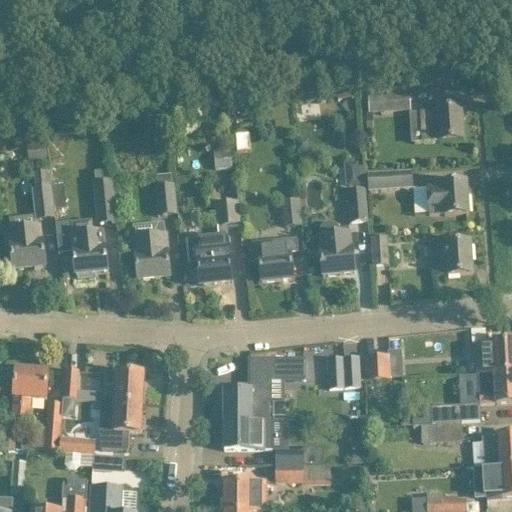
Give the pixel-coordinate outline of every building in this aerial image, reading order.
[(387,98),(369,99),(370,114),(370,115),(372,115),(411,113),(410,96),(405,97),(387,98)] [(287,108),(255,112),(257,125),(274,123),(276,136),(290,134),(287,108)] [(422,115),(420,115),(422,145),(439,144),(443,144),(463,142),(461,110),(441,112),(437,112),(437,113),(422,115)] [(229,115),(210,117),(211,134),(230,132),(229,115)] [(303,142),(296,143),(297,155),(309,154),(308,146),(303,142)] [(28,161),(46,159),(45,143),(26,145),(28,161)] [(215,172),(233,170),(231,152),(213,154),(215,172)] [(35,190),(32,191),(35,217),(35,223),(39,222),(55,220),(55,213),(52,188),(51,181),(50,173),(34,175),(34,178),(35,183),(36,190),(35,190)] [(369,193),(412,191),(411,173),(368,176),(369,193)] [(96,186),(100,226),(116,224),(111,184),(110,185),(96,186)] [(468,216),(466,184),(442,186),(442,187),(427,188),(428,208),(429,216),(444,216),(444,218),(468,216)] [(157,190),(155,190),(158,218),(178,216),(175,188),(173,188),(157,190)] [(365,192),(349,193),(352,225),(368,224),(365,192)] [(299,201),(283,203),(286,229),(302,227),(299,201)] [(217,230),(241,227),(238,204),(214,207),(217,230)] [(71,224),(56,225),(59,256),(74,254),(74,253),(72,239),(71,224)] [(168,255),(166,255),(163,225),(158,225),(155,233),(155,237),(134,239),(138,282),(170,279),(168,255)] [(320,240),(313,240),(315,256),(321,255),(323,278),(355,275),(352,252),(350,252),(348,229),(337,230),(335,227),(331,225),(328,225),(324,226),(321,229),(319,233),(319,237),(320,240)] [(218,240),(186,243),(188,265),(198,264),(200,287),(232,284),(230,260),(228,260),(227,245),(226,240),(229,240),(228,229),(217,230),(218,240)] [(14,272),(45,269),(42,230),(10,233),(10,234),(4,234),(6,249),(11,249),(14,272)] [(91,237),(72,239),(74,253),(74,257),(76,277),(78,277),(79,281),(92,280),(92,275),(96,275),(104,274),(108,274),(106,254),(106,250),(104,250),(103,236),(94,237),(91,237)] [(373,268),(389,268),(388,240),(372,240),(373,268)] [(298,241),(252,246),(254,261),(254,263),(259,262),(262,285),(294,281),(291,258),(290,258),(290,255),(299,254),(299,253),(298,241)] [(451,246),(451,243),(431,244),(434,278),(453,276),(453,278),(473,276),(470,244),(451,246)] [(511,343),(477,346),(475,346),(477,377),(478,377),(511,374),(511,343)] [(365,360),(359,361),(360,380),(361,390),(365,390),(364,383),(367,383),(392,381),(404,381),(402,352),(388,353),(388,359),(365,360)] [(330,392),(361,390),(359,361),(328,362),(330,392)] [(225,394),(224,423),(269,423),(269,405),(269,383),(284,383),(305,383),(305,362),(249,362),(249,388),(237,388),(237,394),(225,394)] [(48,375),(17,373),(18,372),(17,371),(13,419),(29,420),(31,401),(46,402),(49,374),(48,374),(48,375)] [(97,404),(97,394),(78,393),(79,374),(65,373),(63,402),(97,404)] [(477,377),(459,378),(460,407),(480,406),(480,407),(481,406),(497,406),(501,406),(511,405),(511,374),(478,377),(477,377)] [(104,375),(103,388),(116,388),(115,405),(143,406),(144,376),(142,376),(117,375),(117,376),(104,375)] [(101,438),(100,453),(128,454),(129,435),(141,436),(143,406),(115,405),(102,404),(101,438)] [(49,406),(45,454),(59,455),(61,440),(62,426),(61,426),(62,407),(49,406)] [(460,407),(431,409),(432,426),(437,426),(438,426),(461,425),(481,423),(480,407),(480,406),(460,407)] [(224,423),(224,453),(272,453),(272,424),(272,423),(273,423),(269,423),(224,423)] [(432,427),(422,428),(423,446),(438,446),(462,445),(461,425),(438,426),(437,426),(432,426),(432,427)] [(499,439),(482,440),(483,451),(484,470),(500,469),(511,468),(511,437),(502,438),(499,438),(499,439)] [(15,451),(15,441),(3,440),(3,450),(15,451)] [(61,440),(59,455),(94,458),(95,458),(96,442),(61,440)] [(364,449),(351,450),(352,467),(365,466),(364,449)] [(289,453),(277,453),(277,469),(303,469),(303,453),(289,453)] [(124,475),(125,460),(95,458),(94,458),(93,473),(124,475)] [(13,462),(11,497),(24,497),(26,463),(13,462)] [(511,468),(500,469),(484,470),(484,471),(485,493),(486,500),(502,499),(502,500),(506,499),(511,499),(511,468)] [(331,488),(331,469),(303,469),(277,469),(277,486),(302,486),(302,488),(331,488)] [(90,511),(91,502),(86,502),(87,483),(67,482),(63,487),(62,501),(63,501),(62,511),(90,511)] [(264,511),(265,485),(224,485),(224,511),(264,511)] [(122,511),(123,489),(92,488),(91,502),(90,511),(122,511)] [(442,497),(428,497),(428,511),(465,511),(465,501),(458,502),(458,499),(442,500),(442,497)] [(0,507),(0,502),(0,501),(0,511),(12,511),(12,509),(0,508),(0,507)]
